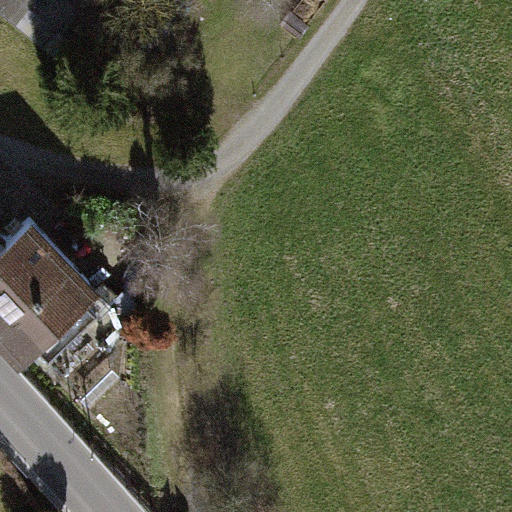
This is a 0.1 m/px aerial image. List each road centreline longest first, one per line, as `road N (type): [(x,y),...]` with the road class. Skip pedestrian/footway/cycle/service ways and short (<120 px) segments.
road 1 (track): [(356,0),(190,209),(165,312),(170,423),(198,511)]
road 2 (track): [(190,209),(0,149)]
road 3 (unclassified): [(0,393),(107,511)]
